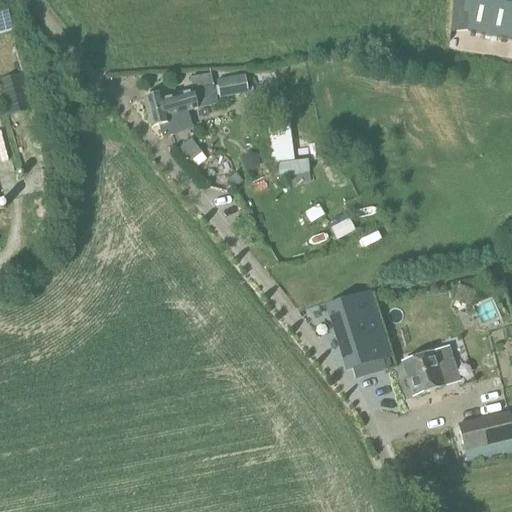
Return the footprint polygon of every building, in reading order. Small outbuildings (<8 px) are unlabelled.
[(0,0),(0,33),(11,31),(2,0),(0,0)] [(511,44),(511,0),(480,0),(472,37),(511,44)] [(161,95),(143,100),(151,130),(159,128),(162,139),(173,136),(172,129),(190,124),(187,113),(199,109),(219,105),(218,100),(245,96),(248,95),(245,77),(216,83),(214,75),(189,80),(192,93),(162,102),(161,95)] [(273,160),(274,164),(284,162),(276,91),(262,93),(264,103),(253,105),(254,114),(264,112),(265,116),(254,118),(261,161),(273,160)] [(22,193),(45,187),(30,129),(6,135),(22,193)] [(170,153),(181,167),(194,157),(184,143),(170,153)] [(370,296),(329,309),(350,372),(391,359),(370,296)] [(485,298),(464,311),(476,329),(496,316),(485,298)] [(447,349),(434,354),(401,364),(413,399),(458,384),(447,349)] [(463,454),(511,441),(511,430),(509,415),(457,426),(463,454)]
